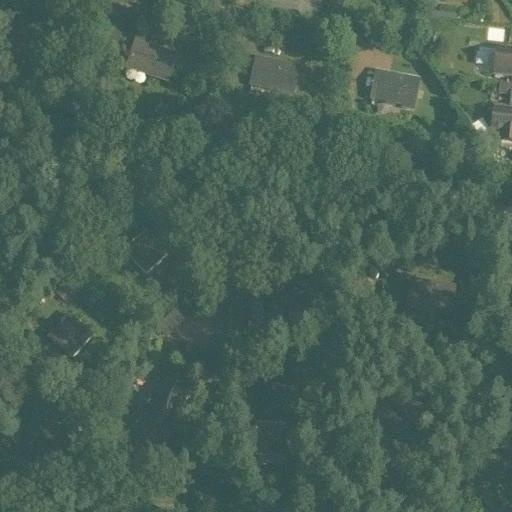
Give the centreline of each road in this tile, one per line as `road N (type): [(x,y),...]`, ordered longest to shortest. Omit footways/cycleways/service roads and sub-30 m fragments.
road 1 (track): [(0,158),(511,221)]
road 2 (track): [(65,0),(164,15),(231,11),(428,54)]
road 3 (track): [(206,183),(235,250),(240,290),(198,511)]
road 4 (track): [(511,396),(490,446),(478,511)]
